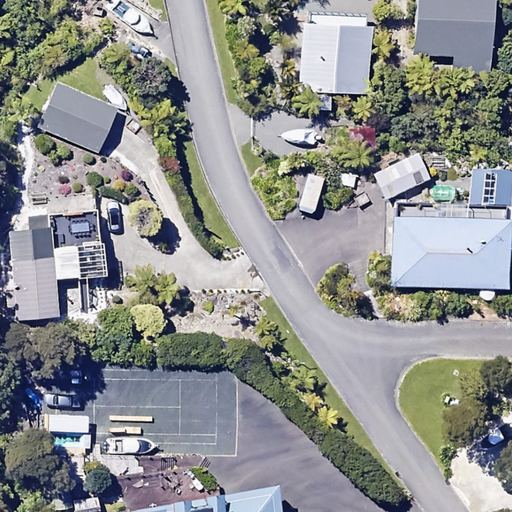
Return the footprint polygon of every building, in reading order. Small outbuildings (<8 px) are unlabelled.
[(487,0),(414,0),(413,56),(449,58),(449,72),(486,73),(487,0)] [(366,93),(373,19),(299,12),(293,86),(366,93)] [(115,105),(49,80),(31,128),(96,154),(115,105)] [(428,179),(415,149),(372,168),(384,198),(428,179)] [(501,169),(481,168),(480,191),(499,192),(501,169)] [(391,198),(389,284),(506,287),(508,201),(391,198)] [(104,280),(97,210),(30,216),(34,263),(0,266),(0,278),(5,329),(60,324),(56,284),(104,280)] [(76,487),(57,491),(61,511),(74,509),(75,511),(95,511),(103,510),(98,488),(77,493),(76,487)] [(276,511),(273,489),(125,511),(276,511)]
